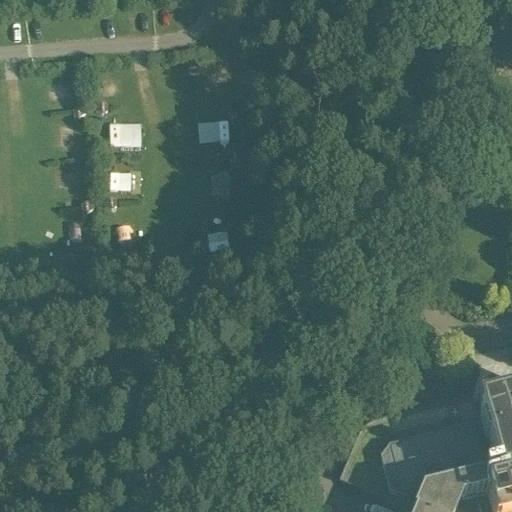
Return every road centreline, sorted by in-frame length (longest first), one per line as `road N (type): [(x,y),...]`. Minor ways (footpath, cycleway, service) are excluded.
road 1 (unclassified): [(124,511),(511,32)]
road 2 (track): [(211,0),(191,37),(0,53)]
